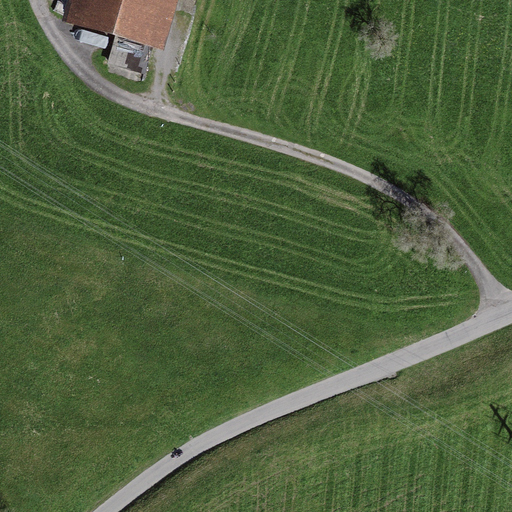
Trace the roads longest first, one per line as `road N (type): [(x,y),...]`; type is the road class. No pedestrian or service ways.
road 1 (track): [(42,0),(85,64),(119,91),(395,194),(443,229),(506,315)]
road 2 (unclassified): [(511,313),(214,437),(107,511)]
